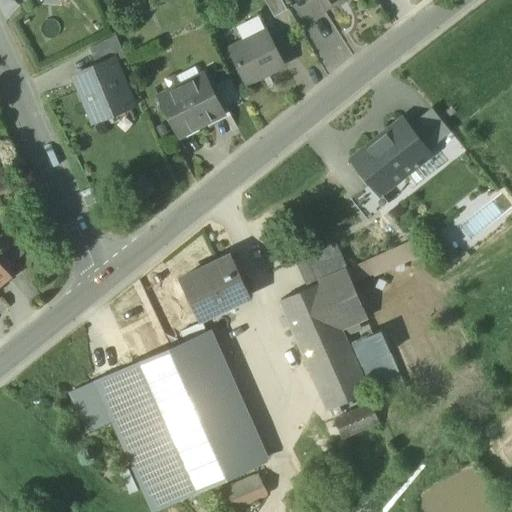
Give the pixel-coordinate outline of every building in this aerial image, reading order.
[(287,10),(281,0),(264,0),(274,17),(287,10)] [(305,0),(316,16),(340,0),(305,0)] [(229,49),(246,83),(282,65),(265,31),(229,49)] [(90,49),(98,69),(113,63),(125,57),(116,35),(90,49)] [(77,77),(94,118),(130,103),(113,63),(98,69),(77,77)] [(203,74),(181,85),(201,125),(224,114),(203,74)] [(215,86),(228,112),(243,104),(230,78),(215,86)] [(179,137),(201,125),(181,85),(159,97),(179,137)] [(419,122),(437,144),(451,133),(431,109),(416,121),(418,123),(419,122)] [(418,123),(410,130),(402,120),(352,160),(370,184),(377,192),(400,174),(402,177),(430,155),(427,151),(437,144),(419,122),(418,123)] [(380,194),(402,177),(400,174),(377,192),(379,195),(380,194)] [(351,199),(367,220),(388,204),(380,194),(379,195),(377,192),(370,184),(351,199)] [(80,193),(87,207),(96,203),(90,189),(80,193)] [(294,261),(307,289),(346,272),(334,244),(294,261)] [(180,280),(196,314),(228,299),(231,306),(248,298),(229,257),(180,280)] [(368,262),(346,272),(351,283),(373,274),(368,262)] [(282,300),(301,344),(338,328),(343,326),(366,316),(351,283),(346,272),(307,289),(282,300)] [(228,299),(196,314),(199,320),(199,321),(231,306),(228,299)] [(177,330),(183,344),(206,334),(199,321),(199,320),(177,330)] [(366,392),(340,332),(338,328),(301,344),(330,409),(366,392)] [(141,363),(198,492),(254,468),(209,365),(223,359),(211,332),(206,334),(183,344),(141,363)] [(141,363),(94,383),(112,423),(151,511),(153,511),(198,492),(141,363)] [(88,434),(112,423),(94,383),(71,394),(88,434)] [(335,420),(342,438),(379,421),(371,404),(335,420)] [(119,474),(129,496),(138,492),(128,470),(119,474)] [(213,495),(220,511),(225,511),(265,495),(257,476),(213,495)] [(291,506),(293,511),(324,511),(317,494),(308,498),(308,499),(291,506)]
